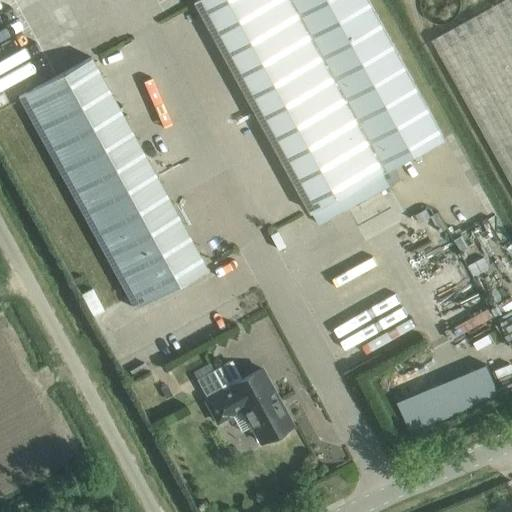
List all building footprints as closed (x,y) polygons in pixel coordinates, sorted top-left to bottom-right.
[(384,172),(290,0),(196,0),(302,194),(312,211),(319,224),(391,184),(384,172)] [(370,0),(290,0),(384,172),(446,138),(370,0)] [(460,2),(460,1),(459,0),(420,0),(420,1),(422,9),(426,14),(431,19),(438,21),(442,21),(446,20),(453,16),(456,13),(458,9),(460,2)] [(511,180),(511,0),(502,0),(433,39),(511,180)] [(91,57),(18,96),(135,309),(207,269),(91,57)] [(217,422),(232,414),(241,431),(252,426),(260,442),(267,438),(269,441),(273,440),(277,439),(281,437),(284,435),(287,431),(285,428),(292,424),(261,368),(242,379),(232,359),(212,370),(224,391),(206,401),(217,422)] [(490,363),(400,399),(412,430),(502,395),(490,363)]
